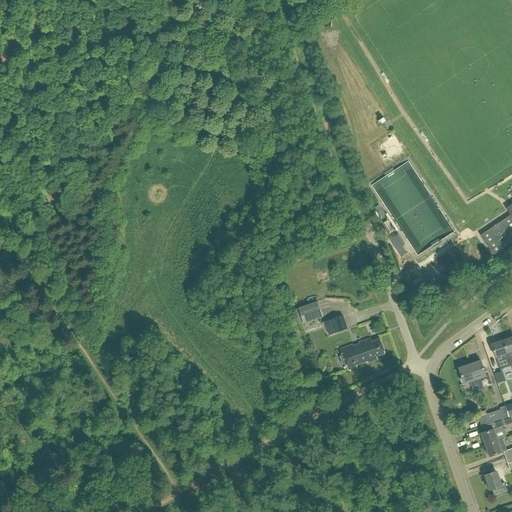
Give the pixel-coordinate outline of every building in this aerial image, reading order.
[(493,255),(510,244),(511,242),(511,214),(480,236),(493,255)] [(398,234),(389,240),(394,247),(402,242),(398,234)] [(452,244),(458,252),(464,248),(458,239),(452,244)] [(448,245),(444,248),(451,259),(456,256),(448,245)] [(417,278),(411,282),(416,290),(422,286),(417,278)] [(299,325),(303,323),(322,317),(317,302),(298,309),(294,310),(299,325)] [(343,315),(330,320),(334,334),(348,329),(343,315)] [(506,353),(511,366),(511,365),(511,337),(502,341),(506,353)] [(371,343),(370,340),(359,344),(359,345),(354,347),(353,346),(340,350),(348,371),(356,368),(356,366),(367,362),(368,364),(377,360),(376,357),(384,354),(379,340),(371,343)] [(511,366),(506,353),(502,341),(491,345),(499,369),(505,367),(511,366)] [(469,365),(478,391),(483,389),(479,378),(486,376),(480,361),(469,365)] [(473,392),(478,391),(469,365),(458,369),(463,384),(469,382),(473,392)] [(497,384),(503,381),(500,372),(493,374),(497,384)] [(499,408),(499,410),(486,414),(490,424),(493,423),(509,417),(505,406),(499,408)] [(478,417),(481,427),(490,424),(486,414),(478,417)] [(495,429),(480,434),(484,445),(502,439),(502,440),(506,438),(505,437),(506,436),(506,434),(505,430),(504,429),(502,429),(502,427),(511,423),(511,421),(511,417),(509,417),(493,423),(495,429)] [(501,453),(503,452),(505,457),(511,454),(511,448),(506,451),(502,440),(502,439),(484,445),(488,457),(501,452),(501,453)] [(490,457),(494,470),(505,467),(501,454),(490,457)] [(501,486),(496,471),(484,475),(489,490),(492,489),(494,495),(507,491),(505,484),(501,486)]
